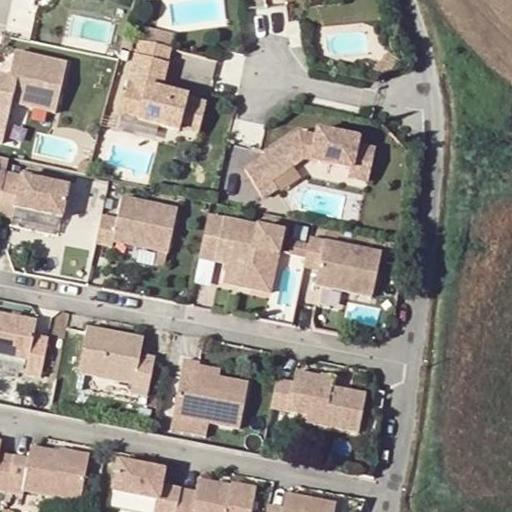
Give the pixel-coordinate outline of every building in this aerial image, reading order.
[(161,88),(171,47),(139,39),(120,111),(138,115),(137,118),(178,129),(179,126),(198,131),(205,102),(187,97),(187,95),(161,88)] [(0,114),(10,117),(13,103),(57,113),(68,64),(16,52),(10,78),(0,76),(0,114)] [(347,170),(345,179),(365,183),(372,151),(354,147),(356,140),(315,131),(314,138),(299,134),(269,153),(271,156),(246,172),(261,198),(276,189),(271,180),(303,160),(347,170)] [(306,170),(345,179),(347,170),(303,160),(271,180),(276,189),(306,170)] [(70,186),(6,173),(0,203),(0,213),(16,216),(18,207),(64,216),(70,186)] [(115,246),(116,242),(169,252),(178,208),(122,198),(119,218),(103,215),(98,243),(115,246)] [(272,293),(284,233),(209,215),(200,259),(217,262),(219,255),(238,260),(240,254),(248,256),(242,282),(250,283),(249,289),(272,293)] [(380,251),(310,237),(304,266),(318,269),(315,283),(370,294),(380,251)] [(219,255),(217,262),(230,265),(225,284),(241,287),(242,282),(248,256),(240,254),(238,260),(219,255)] [(40,320),(0,311),(0,351),(32,358),(29,374),(45,378),(53,340),(37,337),(40,320)] [(153,368),(138,365),(140,357),(144,339),(90,329),(81,372),(135,382),(132,394),(146,397),(153,368)] [(138,365),(153,368),(155,360),(140,357),(138,365)] [(200,361),(184,358),(172,413),(237,427),(246,383),(218,377),(218,370),(199,367),(200,361)] [(294,383),(277,380),(271,408),(309,415),(308,424),(360,432),(367,393),(334,387),(335,378),(296,371),(294,383)] [(372,417),(383,418),(387,387),(379,395),(376,391),(372,417)] [(25,459),(10,456),(4,489),(20,492),(21,488),(77,499),(86,453),(57,448),(56,452),(27,446),(25,459)] [(0,488),(4,489),(10,456),(0,453),(0,488)] [(172,511),(177,489),(156,485),(159,471),(114,463),(108,493),(153,502),(150,511),(172,511)] [(191,492),(177,489),(172,511),(247,511),(252,488),(227,484),(227,486),(194,480),(191,492)] [(277,510),(264,507),(262,511),(329,511),(330,507),(281,495),(277,510)]
